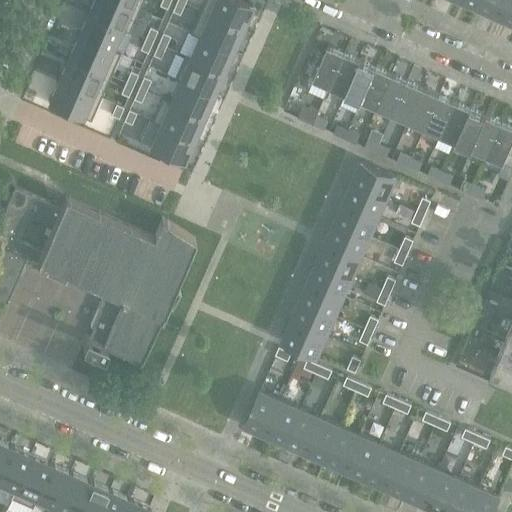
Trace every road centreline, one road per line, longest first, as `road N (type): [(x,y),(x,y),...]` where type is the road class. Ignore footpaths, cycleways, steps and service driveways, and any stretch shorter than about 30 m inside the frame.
road 1 (residential): [(301,511),(0,382)]
road 2 (residential): [(511,78),(369,15)]
